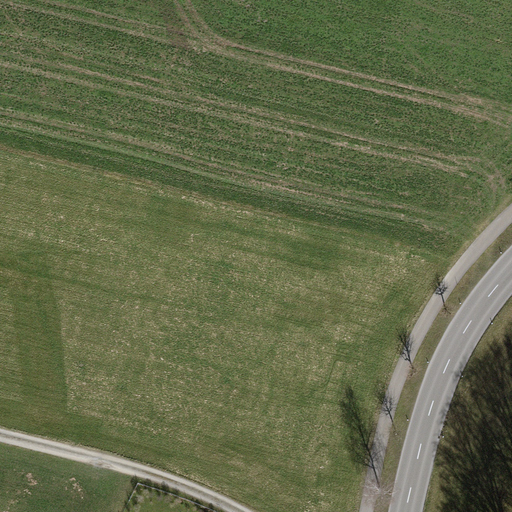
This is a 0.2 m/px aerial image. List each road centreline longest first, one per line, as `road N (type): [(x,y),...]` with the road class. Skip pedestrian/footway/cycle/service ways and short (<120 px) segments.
road 1 (tertiary): [(406,511),(443,372),(511,269)]
road 2 (track): [(0,434),(149,473),(239,511)]
